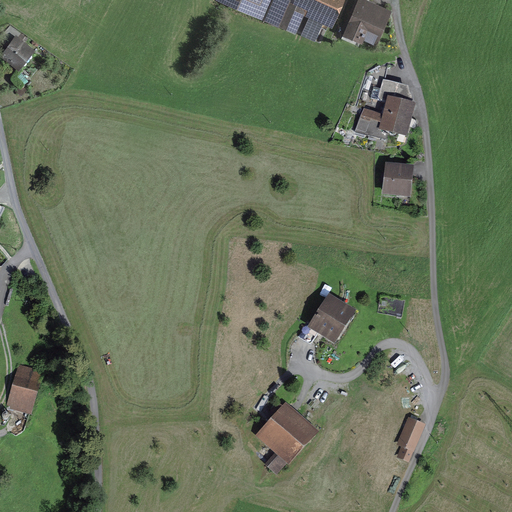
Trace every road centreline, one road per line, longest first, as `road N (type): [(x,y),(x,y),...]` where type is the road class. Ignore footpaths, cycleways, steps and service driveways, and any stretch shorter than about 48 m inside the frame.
road 1 (residential): [(395,0),(427,143),(445,370),(392,511)]
road 2 (residential): [(97,511),(88,369),(31,250),(0,131)]
